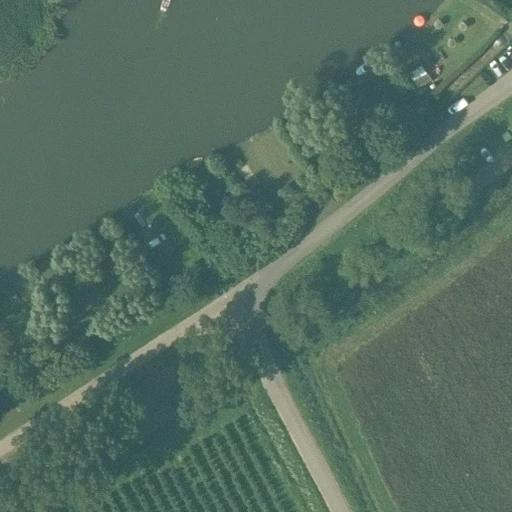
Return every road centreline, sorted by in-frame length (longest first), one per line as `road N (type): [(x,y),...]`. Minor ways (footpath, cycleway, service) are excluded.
road 1 (unclassified): [(230,300),(511,86)]
road 2 (unclassified): [(230,300),(0,444)]
road 3 (unclassified): [(339,511),(230,300)]
